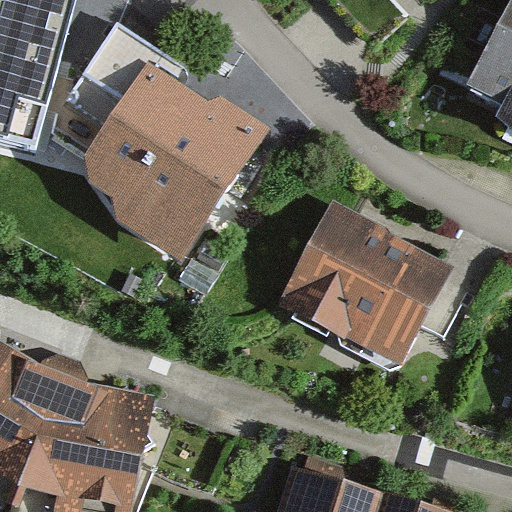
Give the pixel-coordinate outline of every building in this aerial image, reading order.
[(69,0),(0,0),(0,132),(33,141),(69,0)] [(180,71),(116,30),(54,128),(99,157),(88,174),(191,239),(256,137),(172,84),(180,71)] [(442,274),(335,218),(290,305),(397,361),(442,274)] [(32,360),(0,342),(0,486),(11,495),(6,508),(15,511),(19,511),(25,500),(57,505),(55,511),(133,511),(156,401),(100,389),(32,360)] [(376,511),(378,506),(298,481),(288,511),(376,511)]
